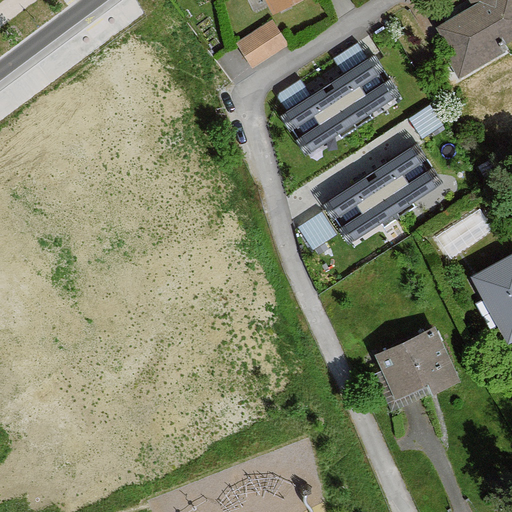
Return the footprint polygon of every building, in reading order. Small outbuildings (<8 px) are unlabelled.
[(300,0),(271,0),(277,12),(300,0)] [(511,41),(511,0),(473,0),(477,7),(441,29),(454,51),(447,55),(461,78),(508,51),(505,46),(511,41)] [(288,41),(273,18),(237,42),(253,65),(288,41)] [(407,94),(376,47),(274,114),(306,161),(407,94)] [(449,184),(418,135),(408,142),(411,147),(331,199),(327,195),(316,203),(348,252),(449,184)] [(511,240),(463,267),(505,346),(511,342),(511,240)] [(435,323),(375,351),(395,394),(422,381),(428,391),(459,377),(435,323)]
